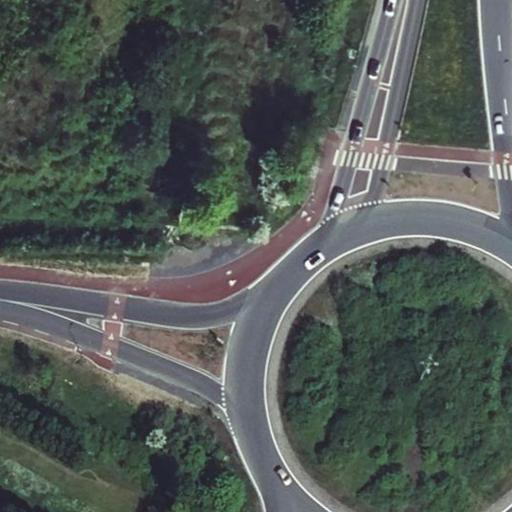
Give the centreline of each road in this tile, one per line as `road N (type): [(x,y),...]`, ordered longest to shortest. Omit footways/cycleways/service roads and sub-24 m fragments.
road 1 (secondary): [(0,308),(194,378),(253,433)]
road 2 (secondary): [(275,290),(225,311),(172,314),(0,287)]
road 3 (trunk): [(405,0),(357,206),(327,239)]
road 4 (trunk): [(511,241),(458,218),(413,213),(327,239)]
road 5 (trunk): [(511,152),(498,0)]
road 6 (trunk): [(275,290),(248,359),(253,433)]
